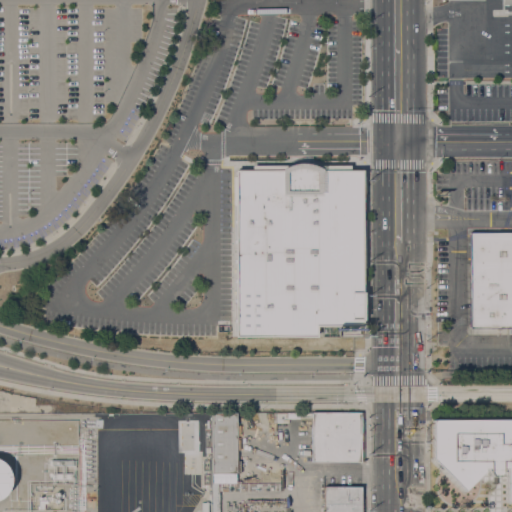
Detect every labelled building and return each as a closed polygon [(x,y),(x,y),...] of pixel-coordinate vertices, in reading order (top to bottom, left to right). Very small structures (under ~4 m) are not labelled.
[(284,166),(287,164),(290,163),(295,162),(302,162),(307,162),(312,164),(317,166),(320,168),(320,169),(361,169),(360,325),(358,325),(356,325),(338,325),(321,325),(315,325),(315,336),(233,336),(233,169),(280,169),(280,168),(284,166)] [(511,333),(508,333),(508,330),(471,330),(471,328),(469,328),(469,232),(511,231),(511,333)] [(210,411),(234,411),(235,455),(235,462),(235,472),(210,472),(210,411)] [(359,411),(360,461),(311,461),(310,411),(359,411)] [(511,417),(511,502),(506,502),(506,468),(502,468),(499,476),(491,475),(487,469),(483,469),(464,488),(433,455),(432,417),(511,417)] [(4,494),(1,497),(0,497),(0,460),(3,463),(6,466),(8,469),(9,473),(10,476),(10,480),(10,484),(8,488),(7,491),(4,494)] [(210,511),(210,482),(279,482),(279,490),(218,490),(218,511),(210,511)] [(323,511),(323,486),(361,486),(361,490),(363,490),(363,511),(323,511)]
